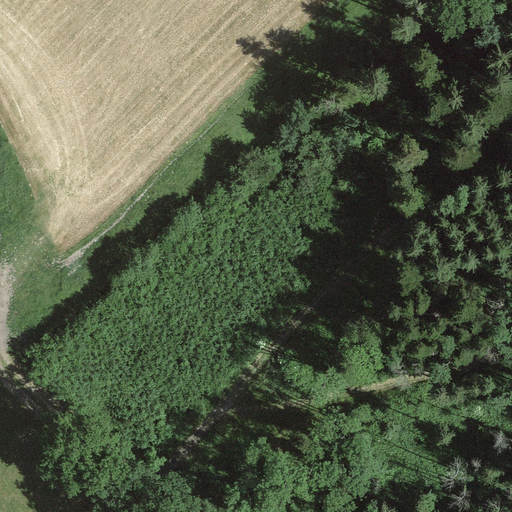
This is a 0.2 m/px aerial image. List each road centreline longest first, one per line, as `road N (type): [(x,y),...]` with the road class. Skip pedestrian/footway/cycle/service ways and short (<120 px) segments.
road 1 (track): [(130,511),(315,294),(511,113)]
road 2 (track): [(178,464),(372,385),(511,346)]
